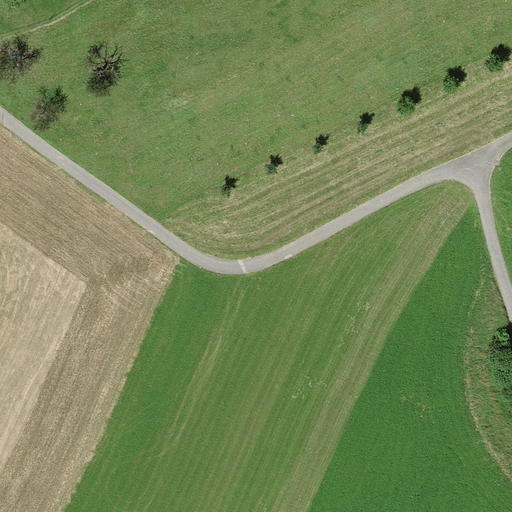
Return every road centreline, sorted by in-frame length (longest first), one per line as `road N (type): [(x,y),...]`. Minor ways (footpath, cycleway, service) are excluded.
road 1 (track): [(0,111),(143,218),(231,268),(254,265),(511,143)]
road 2 (unclassified): [(477,160),(511,287)]
